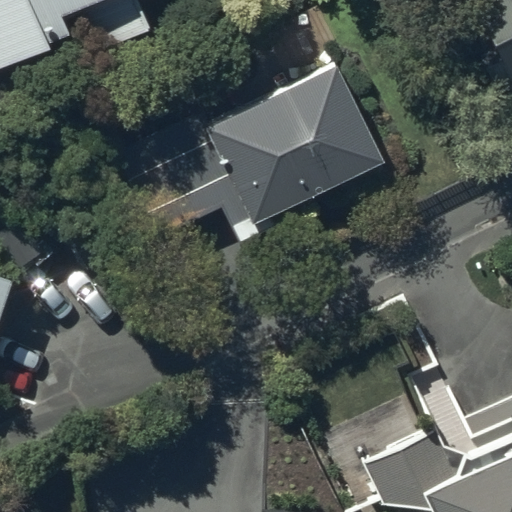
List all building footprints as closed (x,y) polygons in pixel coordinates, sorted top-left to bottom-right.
[(0,0),(0,58),(74,20),(70,10),(80,5),(98,42),(154,16),(146,0),(0,0)] [(511,0),(481,0),(500,40),(483,48),(502,91),(511,87),(511,0)] [(386,151),(341,55),(207,118),(200,105),(125,141),(163,222),(220,195),(238,233),(277,215),(272,205),(386,151)] [(0,309),(14,267),(0,262),(0,309)] [(433,423),(365,457),(382,499),(433,499),(438,511),(511,511),(511,390),(460,415),(472,440),(445,442),(433,423)]
